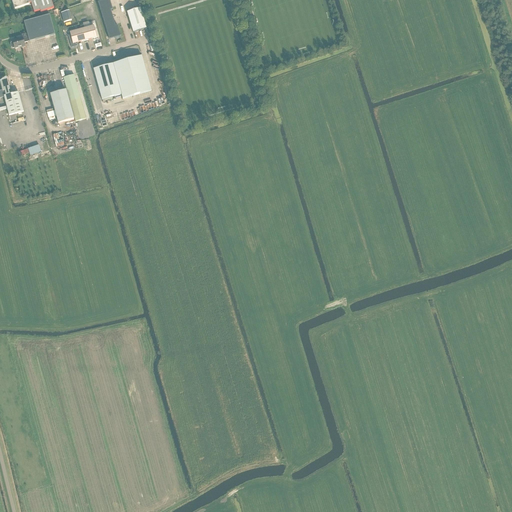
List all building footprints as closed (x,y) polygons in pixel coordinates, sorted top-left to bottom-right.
[(11,0),(15,9),(29,4),(31,3),(34,13),(40,11),(41,13),(54,8),(51,0),(11,0)] [(98,3),(109,40),(121,36),(117,26),(116,27),(111,10),(112,10),(109,0),(107,0),(98,3)] [(146,28),(140,8),(127,12),(133,33),(146,28)] [(29,42),(55,35),(49,15),(24,22),(27,33),(21,35),(22,38),(12,41),(13,42),(11,42),(10,44),(11,47),(13,48),(14,48),(15,49),(21,47),(21,48),(25,47),(24,43),(29,41),(29,42)] [(69,33),(70,36),(68,36),(72,48),(77,47),(76,45),(78,45),(78,44),(97,38),(94,26),(69,33)] [(122,99),(152,91),(142,56),(113,64),(117,78),(122,99)] [(119,86),(117,78),(113,64),(93,69),(102,100),(121,95),(119,86)] [(75,122),(86,119),(74,75),(63,78),(75,122)] [(0,82),(2,90),(0,90),(0,98),(4,97),(9,116),(23,112),(18,92),(10,95),(8,90),(10,90),(6,78),(5,78),(4,79),(2,79),(2,80),(0,81),(0,82)] [(74,120),(69,102),(66,90),(50,95),(55,111),(53,111),(53,109),(47,111),(48,118),(49,118),(49,120),(55,119),(55,116),(56,116),(58,124),(74,120)] [(20,135),(25,148),(44,140),(39,127),(20,135)] [(30,153),(30,155),(42,151),(39,145),(18,151),(20,156),(30,153)]
